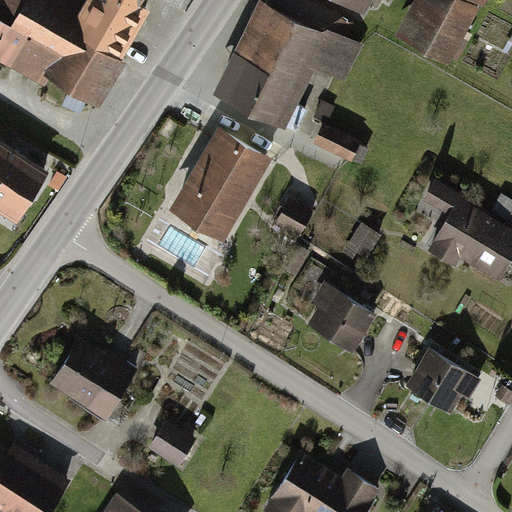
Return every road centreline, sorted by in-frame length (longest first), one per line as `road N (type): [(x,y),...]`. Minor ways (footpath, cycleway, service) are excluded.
road 1 (residential): [(60,229),(470,494)]
road 2 (tertiary): [(216,0),(60,229)]
road 3 (residential): [(0,390),(181,511)]
road 4 (unknown): [(0,70),(121,140)]
